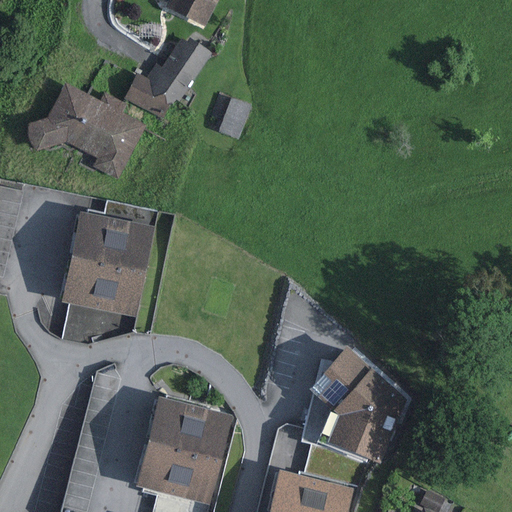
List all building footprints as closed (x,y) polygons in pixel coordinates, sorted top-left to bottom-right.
[(170,0),(168,4),(207,24),(219,0),(170,0)] [(138,73),(129,96),(169,112),(176,97),(183,102),(218,53),(190,32),(164,67),(159,63),(149,77),(138,73)] [(39,150),(76,141),(101,153),(95,163),(122,176),(127,165),(132,167),(153,123),(127,111),(132,102),(108,90),(104,100),(67,82),(51,115),(31,120),(30,125),(30,130),(31,138),(35,145),(39,150)] [(243,137),(254,104),(235,98),(224,131),(243,137)] [(0,265),(5,267),(24,191),(2,185),(0,192),(0,265)] [(137,315),(157,224),(80,207),(61,299),(137,315)] [(409,398),(347,344),(311,385),(340,410),(327,440),(381,463),(409,398)] [(212,508),(236,413),(157,394),(133,488),(212,508)] [(275,457),(298,459),(301,428),(278,426),(275,457)] [(351,511),(357,484),(270,465),(259,511),(351,511)] [(452,498),(433,489),(426,502),(446,511),(452,498)]
